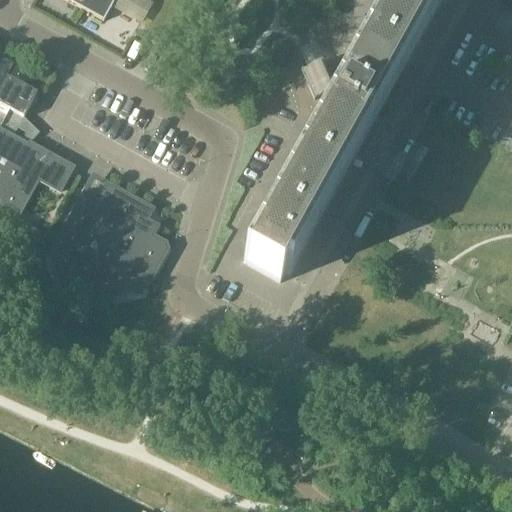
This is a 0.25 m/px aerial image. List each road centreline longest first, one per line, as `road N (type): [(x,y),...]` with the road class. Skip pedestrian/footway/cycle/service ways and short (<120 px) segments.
road 1 (residential): [(285,358),(178,296),(219,152),(216,135),(3,16)]
road 2 (residential): [(285,358),(485,0)]
road 3 (residential): [(511,483),(285,358)]
